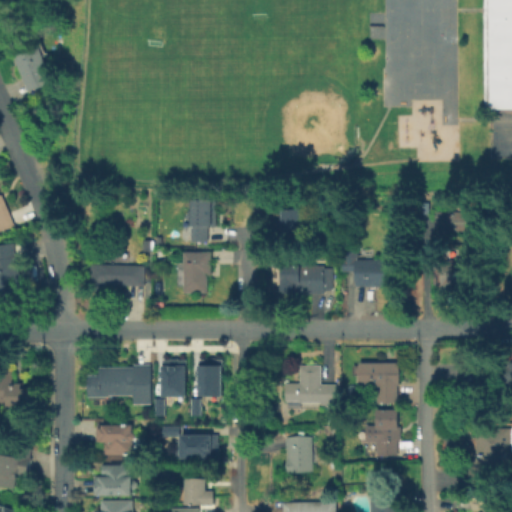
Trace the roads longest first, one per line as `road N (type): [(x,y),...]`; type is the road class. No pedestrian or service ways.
road 1 (residential): [(0,328),(511,326)]
road 2 (residential): [(247,232),(250,511)]
road 3 (residential): [(0,105),(56,234),(62,328)]
road 4 (residential): [(425,327),(427,511)]
road 5 (residential): [(62,328),(62,490)]
